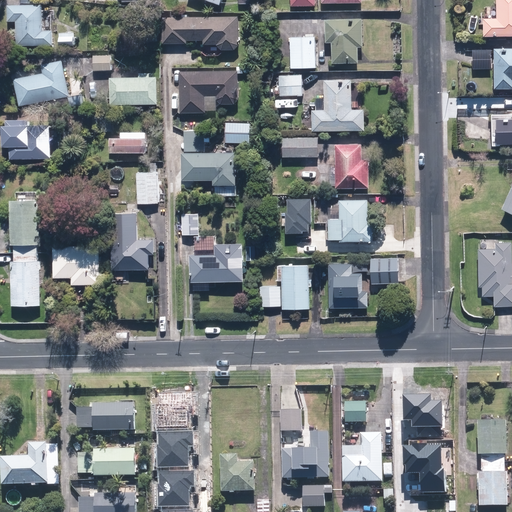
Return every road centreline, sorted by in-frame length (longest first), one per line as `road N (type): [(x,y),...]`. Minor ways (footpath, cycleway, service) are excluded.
road 1 (tertiary): [(434,350),(0,357)]
road 2 (residential): [(434,350),(429,0)]
road 3 (unknown): [(62,511),(65,370)]
